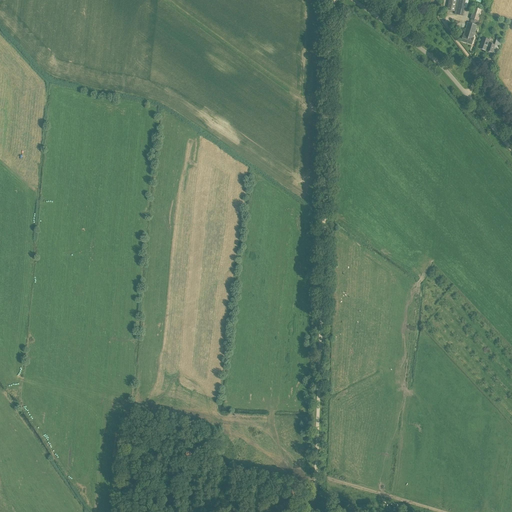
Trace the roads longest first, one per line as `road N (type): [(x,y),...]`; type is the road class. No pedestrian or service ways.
road 1 (track): [(333,0),(315,505)]
road 2 (unclassified): [(511,150),(436,61),(352,0)]
road 3 (track): [(315,505),(187,464),(178,511)]
road 4 (track): [(315,475),(442,511)]
